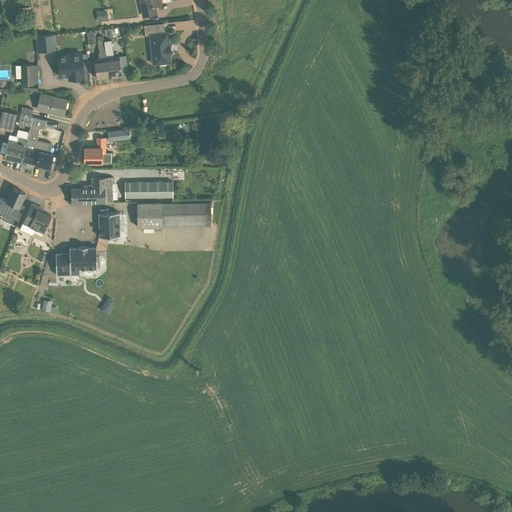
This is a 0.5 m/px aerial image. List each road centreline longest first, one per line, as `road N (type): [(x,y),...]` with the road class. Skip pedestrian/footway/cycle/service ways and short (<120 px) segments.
road 1 (track): [(262,501),(209,377),(164,375),(41,329),(0,344)]
road 2 (unclassified): [(0,169),(58,187),(95,100),(185,79),(201,64),(198,0)]
